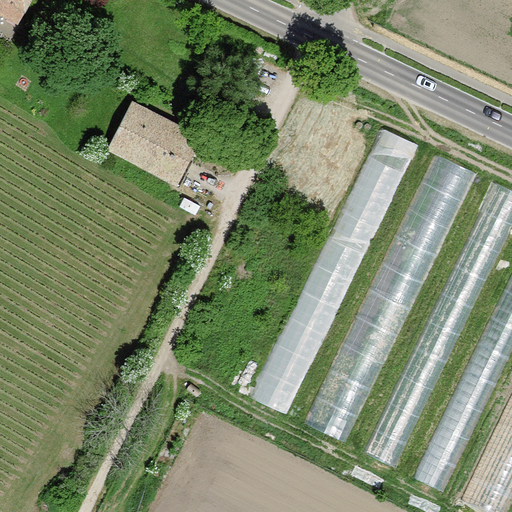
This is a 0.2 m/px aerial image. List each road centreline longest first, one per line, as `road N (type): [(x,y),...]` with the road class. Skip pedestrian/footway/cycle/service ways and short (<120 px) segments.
road 1 (track): [(312,37),(173,346),(87,511)]
road 2 (secondary): [(511,131),(312,37)]
